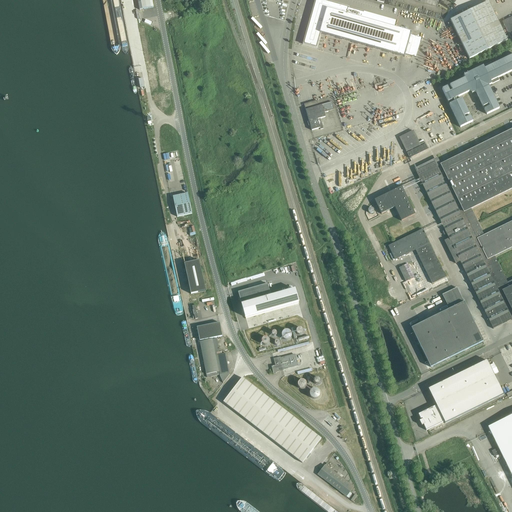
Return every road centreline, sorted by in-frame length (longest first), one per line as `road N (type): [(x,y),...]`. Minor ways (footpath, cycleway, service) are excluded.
road 1 (unclassified): [(370,511),(338,447),(253,371),(238,346),(181,122)]
road 2 (unclassified): [(384,402),(281,77)]
road 3 (unknown): [(247,361),(219,404),(303,473)]
road 4 (unclassified): [(128,0),(156,120),(181,122)]
road 5 (residential): [(384,402),(511,338)]
road 6 (unknown): [(455,280),(400,313),(428,380)]
road 7 (unknown): [(399,168),(455,280)]
road 8 (unclassified): [(181,122),(157,0)]
